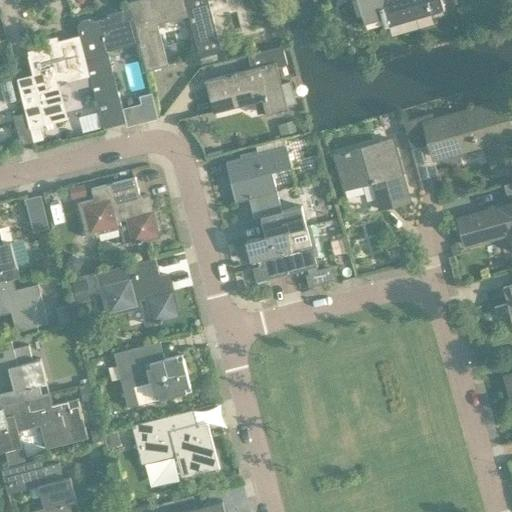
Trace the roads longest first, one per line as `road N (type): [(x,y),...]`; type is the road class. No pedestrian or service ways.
road 1 (residential): [(228,334),(432,279),(498,511)]
road 2 (residential): [(228,334),(181,159),(168,148),(138,145),(0,180)]
road 3 (residential): [(273,511),(228,334)]
